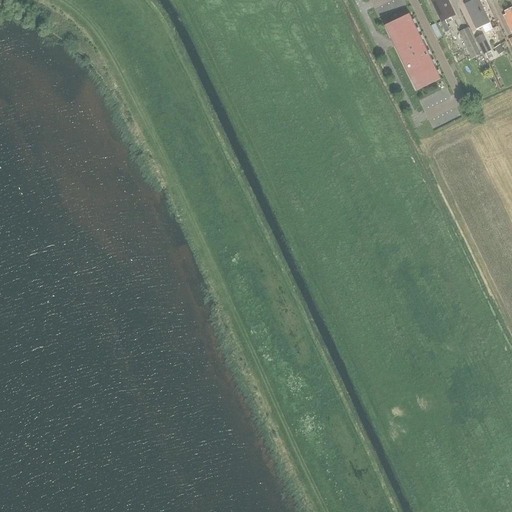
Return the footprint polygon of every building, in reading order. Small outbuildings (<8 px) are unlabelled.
[(431,0),(442,22),(444,21),(450,18),(456,15),(448,0),(431,0)] [(477,30),(490,24),(479,0),(474,0),(465,4),(477,30)] [(416,89),(440,78),(411,16),(390,26),(401,49),(398,50),(416,89)] [(442,22),(440,23),(445,34),(450,31),(446,24),(444,21),(442,22)] [(471,58),(481,53),(469,29),(459,33),(471,58)] [(483,34),(475,38),(483,55),(484,54),(485,54),(488,52),(490,51),(491,51),(483,34)]
